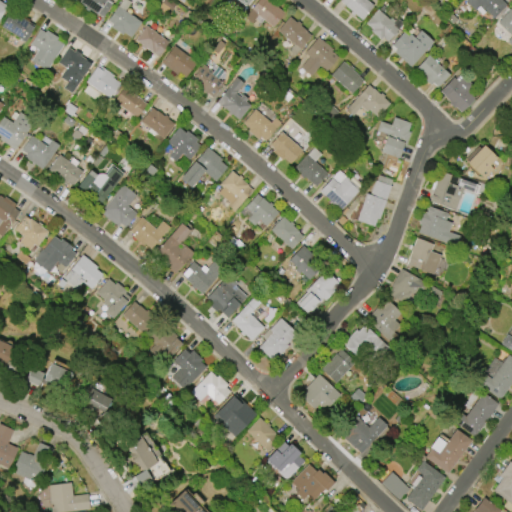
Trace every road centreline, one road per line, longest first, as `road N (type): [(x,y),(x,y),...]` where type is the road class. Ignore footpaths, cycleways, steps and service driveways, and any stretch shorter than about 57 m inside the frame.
road 1 (residential): [(0,167),(155,287),(393,511)]
road 2 (residential): [(38,0),(151,73),(378,263)]
road 3 (residential): [(271,392),(378,263),(427,144),(454,137),(511,78)]
road 4 (residential): [(303,0),(454,137)]
road 5 (residential): [(123,511),(83,448),(0,400)]
road 6 (residential): [(439,511),(511,412)]
